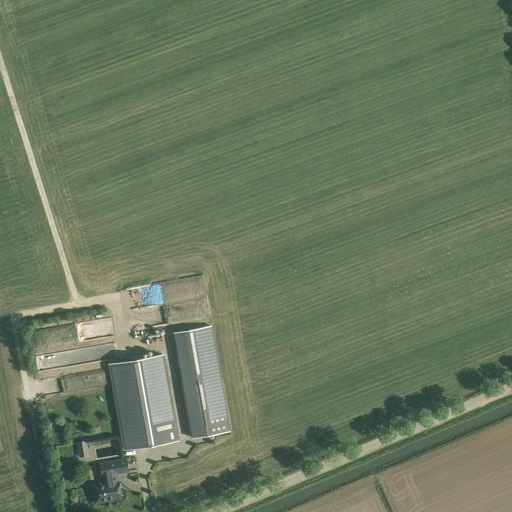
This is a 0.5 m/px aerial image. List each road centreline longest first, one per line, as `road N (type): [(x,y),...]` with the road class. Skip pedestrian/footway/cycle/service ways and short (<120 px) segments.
road 1 (unclassified): [(219,511),(511,389)]
road 2 (track): [(78,305),(0,57)]
